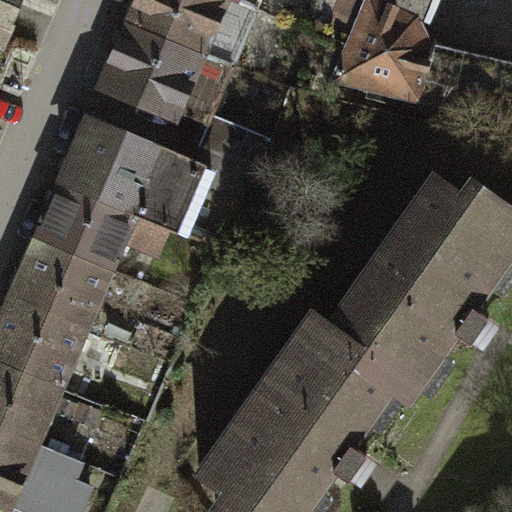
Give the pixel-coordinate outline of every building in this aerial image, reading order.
[(0,0),(0,38),(4,40),(21,0),(0,0)] [(257,8),(237,0),(142,0),(133,22),(235,64),(257,8)] [(261,0),(237,0),(257,8),(261,0)] [(417,100),(430,45),(419,19),(373,0),(366,0),(334,79),(417,100)] [(373,0),(419,19),(427,0),(373,0)] [(235,64),(133,22),(107,83),(176,114),(177,111),(209,125),(235,64)] [(511,123),(511,63),(430,45),(417,100),(511,123)] [(216,119),(205,146),(259,169),(270,142),(216,119)] [(92,122),(66,182),(136,212),(187,234),(209,183),(246,198),(259,169),(205,146),(196,166),(92,122)] [(332,325),(368,351),(362,359),(414,395),(458,333),(472,343),(490,318),(475,308),(511,256),(511,207),(474,181),(464,195),(438,177),(332,325)] [(66,182),(41,239),(111,269),(136,212),(66,182)] [(41,239),(16,297),(87,327),(111,269),(41,239)] [(16,297),(0,335),(0,359),(62,386),(87,327),(16,297)] [(368,351),(332,325),(316,314),(202,473),(229,493),(218,508),(224,511),(306,511),(336,470),(351,480),(368,456),(354,445),(395,388),(411,400),(414,395),(362,359),(368,351)] [(0,359),(0,425),(38,442),(62,386),(0,359)] [(0,425),(0,499),(29,511),(82,511),(93,488),(29,461),(38,442),(0,425)]
